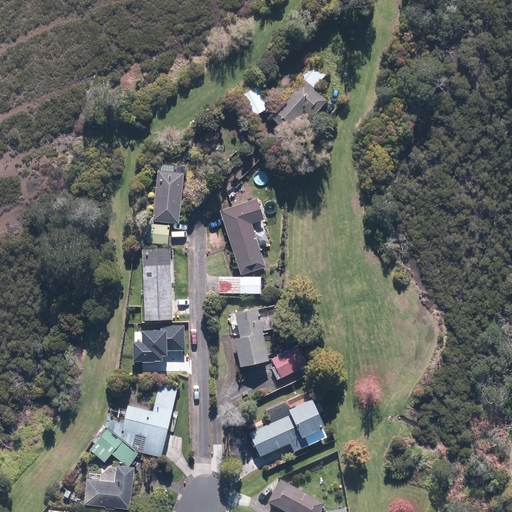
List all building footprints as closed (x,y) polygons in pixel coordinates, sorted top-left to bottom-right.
[(302,80),(269,116),(287,133),(304,114),(309,119),(326,101),(302,80)] [(268,108),(258,87),(236,97),(246,118),(268,108)] [(183,174),(158,171),(153,220),(178,223),(183,174)] [(255,200),(220,211),(241,275),(265,267),(250,224),(262,220),(255,200)] [(148,225),(147,242),(167,244),(168,226),(148,225)] [(143,233),(132,233),(132,247),(142,247),(143,233)] [(170,248),(142,249),(144,320),(171,319),(170,248)] [(220,278),(219,293),(260,294),(260,278),(220,278)] [(269,361),(256,308),(235,313),(240,337),(235,339),(242,367),(269,361)] [(185,351),(185,325),(161,325),(161,331),(142,331),(143,342),(133,343),(133,362),(162,361),(162,356),(168,356),(168,351),(185,351)] [(271,368),(277,380),(307,365),(297,347),(272,360),(275,366),(271,368)] [(138,453),(133,449),(160,456),(178,387),(160,383),(153,412),(128,406),(123,425),(109,422),(108,429),(103,425),(92,439),(96,443),(90,450),(104,462),(111,453),(127,466),(138,453)] [(291,414),(249,432),(259,455),(290,442),(293,449),(325,435),(321,426),(322,426),(311,400),(289,410),(291,414)] [(87,479),(84,504),(129,509),(134,468),(116,466),(115,482),(87,479)] [(319,511),(323,505),(280,481),(267,503),(282,511),(319,511)]
